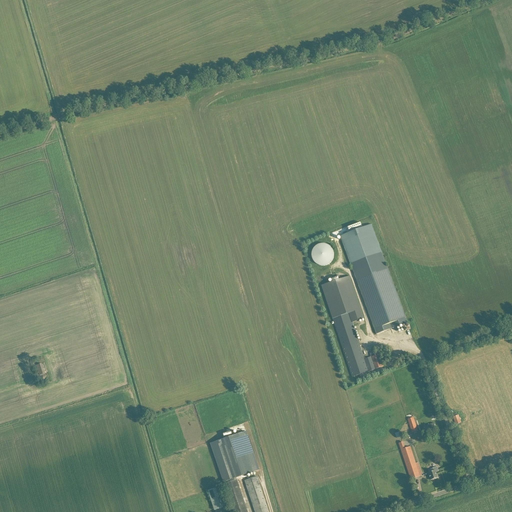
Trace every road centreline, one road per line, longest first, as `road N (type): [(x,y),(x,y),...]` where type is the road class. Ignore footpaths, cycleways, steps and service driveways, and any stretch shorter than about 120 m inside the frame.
road 1 (track): [(482,0),(379,41),(0,135)]
road 2 (unclassified): [(467,486),(422,367)]
